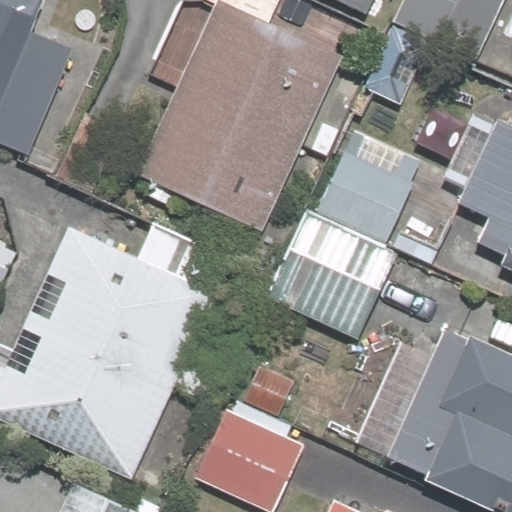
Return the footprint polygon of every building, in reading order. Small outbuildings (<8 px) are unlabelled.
[(0,0),(0,144),(27,156),(71,48),(28,30),(40,0),(0,0)] [(327,62),(257,31),(270,0),(189,0),(199,5),(124,173),(252,230),(327,62)] [(491,0),(392,0),(382,26),(466,61),(491,0)] [(427,202),(481,230),(467,257),(511,280),(511,131),(474,112),(427,202)] [(422,167),(342,127),(254,301),(335,341),(422,167)] [(0,426),(128,478),(165,388),(197,401),(213,361),(181,347),(203,293),(45,229),(0,339),(0,426)] [(407,478),(403,486),(466,511),(511,511),(511,359),(432,326),(373,464),(407,478)] [(265,511),(301,432),(217,395),(180,481),(251,511),(265,511)] [(148,511),(68,472),(47,511),(148,511)] [(368,511),(321,492),(313,511),(368,511)]
